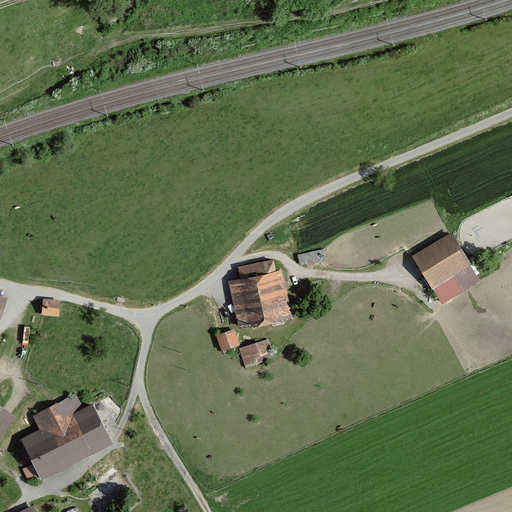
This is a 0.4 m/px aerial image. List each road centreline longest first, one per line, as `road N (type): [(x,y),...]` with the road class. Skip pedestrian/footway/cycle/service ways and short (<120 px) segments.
road 1 (residential): [(149,315),(207,282),(293,206),(511,112)]
road 2 (residential): [(31,496),(113,443),(138,381),(149,315)]
road 3 (unknown): [(236,255),(422,285)]
road 4 (track): [(205,511),(138,381)]
road 5 (residential): [(24,291),(149,315)]
